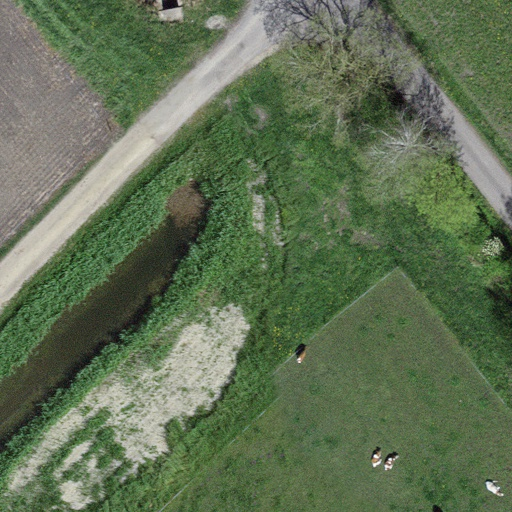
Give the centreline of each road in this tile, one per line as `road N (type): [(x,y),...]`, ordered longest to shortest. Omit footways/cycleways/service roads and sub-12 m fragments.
road 1 (track): [(0,279),(274,0)]
road 2 (unclassified): [(511,255),(312,0)]
